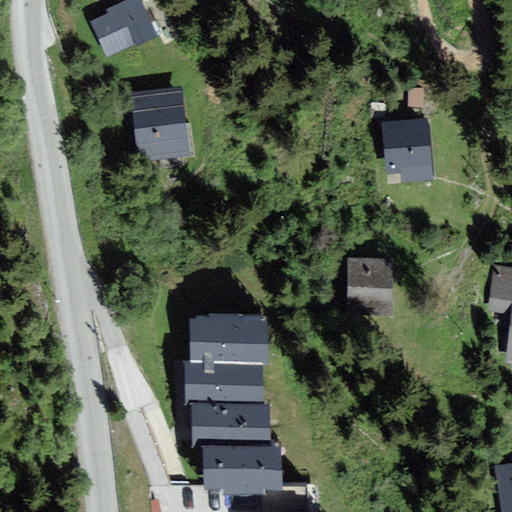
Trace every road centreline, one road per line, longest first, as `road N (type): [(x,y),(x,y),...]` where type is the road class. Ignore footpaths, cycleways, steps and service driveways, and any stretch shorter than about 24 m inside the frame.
road 1 (residential): [(102,511),(90,378),(40,98),(35,0)]
road 2 (track): [(477,41),(434,263)]
